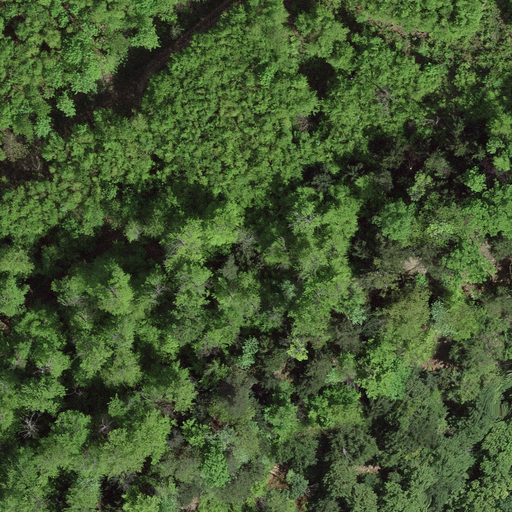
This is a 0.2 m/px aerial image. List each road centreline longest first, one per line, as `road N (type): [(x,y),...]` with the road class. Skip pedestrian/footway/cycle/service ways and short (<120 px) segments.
road 1 (track): [(125,89),(149,115),(158,142),(154,196),(138,218),(0,329)]
road 2 (track): [(238,0),(0,181)]
